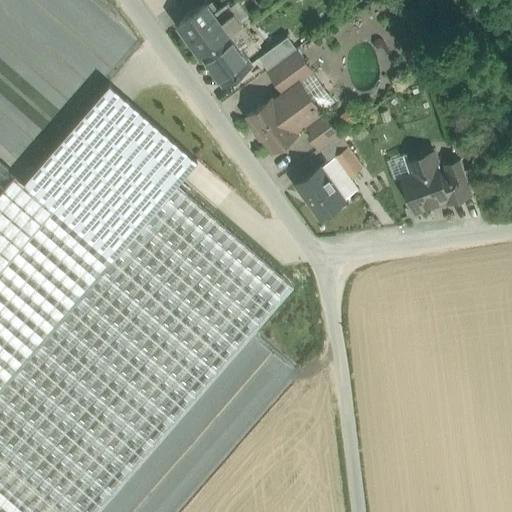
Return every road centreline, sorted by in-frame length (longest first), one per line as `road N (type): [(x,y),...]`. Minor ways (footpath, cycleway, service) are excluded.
road 1 (residential): [(129,0),(314,252)]
road 2 (unclassified): [(314,252),(331,294),(358,511)]
road 3 (unclassified): [(314,252),(511,228)]
